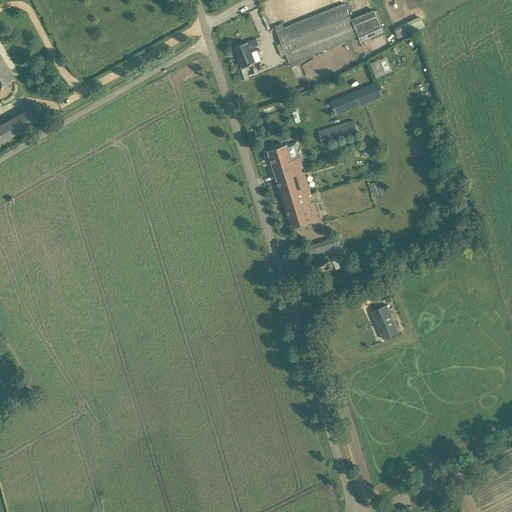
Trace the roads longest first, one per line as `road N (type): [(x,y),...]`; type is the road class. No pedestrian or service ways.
road 1 (unclassified): [(353,511),(210,41)]
road 2 (unclassified): [(0,161),(210,41)]
road 3 (unclassified): [(375,511),(511,443)]
